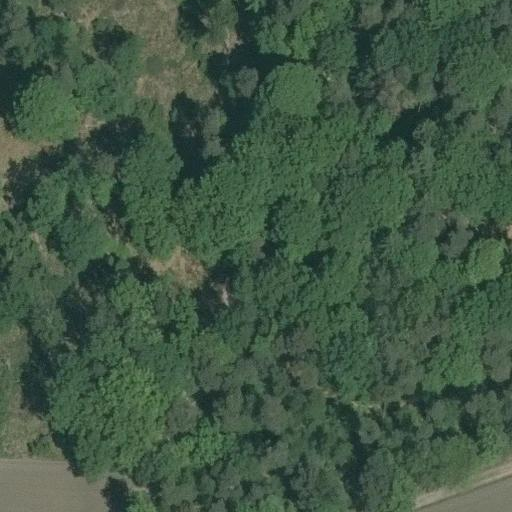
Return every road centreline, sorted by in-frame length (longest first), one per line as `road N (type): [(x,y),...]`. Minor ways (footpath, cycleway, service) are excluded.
road 1 (track): [(144,511),(360,0)]
road 2 (track): [(398,511),(511,466)]
